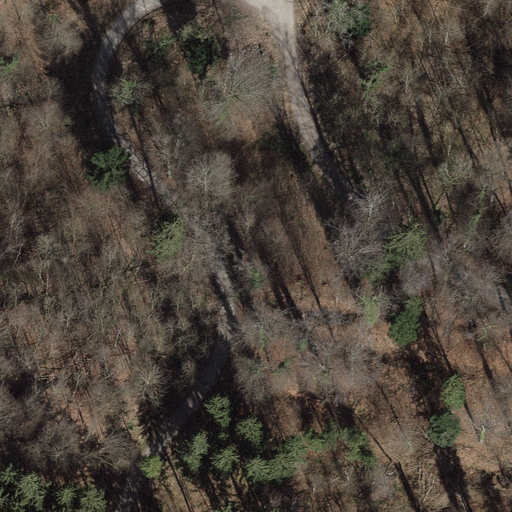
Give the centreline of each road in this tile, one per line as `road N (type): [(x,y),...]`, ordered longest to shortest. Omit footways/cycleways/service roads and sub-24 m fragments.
road 1 (track): [(135,511),(147,470),(201,393),(230,320),(211,241),(109,134),(99,96),(100,44),(146,0)]
road 2 (track): [(284,9),(295,83),(322,169),(357,218),(404,251),(511,304)]
